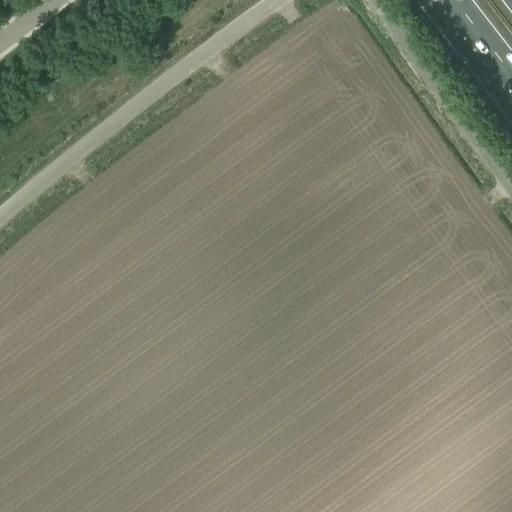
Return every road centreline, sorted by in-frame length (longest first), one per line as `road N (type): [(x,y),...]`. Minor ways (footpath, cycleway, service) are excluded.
road 1 (unclassified): [(0,217),(276,0)]
road 2 (unclassified): [(511,176),(374,0)]
